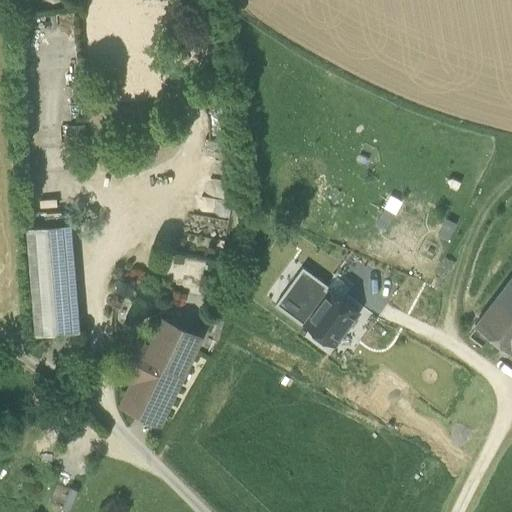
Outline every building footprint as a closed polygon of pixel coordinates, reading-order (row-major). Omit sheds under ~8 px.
[(197,213),(229,219),(232,201),(201,195),(197,213)] [(394,214),(383,208),(375,225),(385,231),(394,214)] [(456,224),(445,219),(437,236),(448,241),(456,224)] [(29,228),(38,332),(78,328),(69,225),(29,228)] [(441,291),(455,262),(444,257),(430,285),(441,291)] [(303,266),(275,303),(305,325),(306,323),(305,322),(329,290),(326,288),(328,285),(303,266)] [(511,276),(475,325),(511,353),(511,276)] [(306,323),(334,344),(358,311),(329,289),(329,290),(305,322),(306,323)] [(150,357),(183,373),(201,333),(164,316),(150,347),(147,351),(150,357)] [(133,381),(147,388),(170,399),(183,373),(150,357),(147,351),(150,347),(133,339),(126,354),(117,373),(133,381)] [(133,381),(130,389),(144,395),(147,388),(133,381)] [(158,424),(170,399),(147,388),(144,395),(130,389),(121,406),(158,424)]
